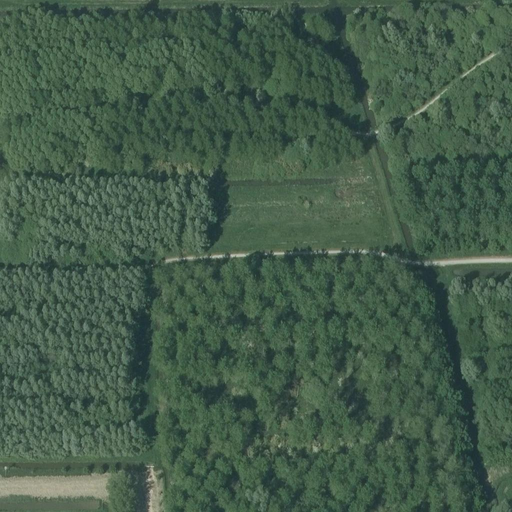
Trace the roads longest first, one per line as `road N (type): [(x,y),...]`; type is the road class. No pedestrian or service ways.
road 1 (track): [(511,42),(427,111),(366,139),(293,111),(157,101),(0,133)]
road 2 (track): [(0,269),(122,273),(184,258),(370,251),(417,265),(511,260)]
road 3 (track): [(149,511),(143,269)]
road 4 (track): [(481,474),(417,265)]
road 5 (track): [(402,258),(366,139)]
